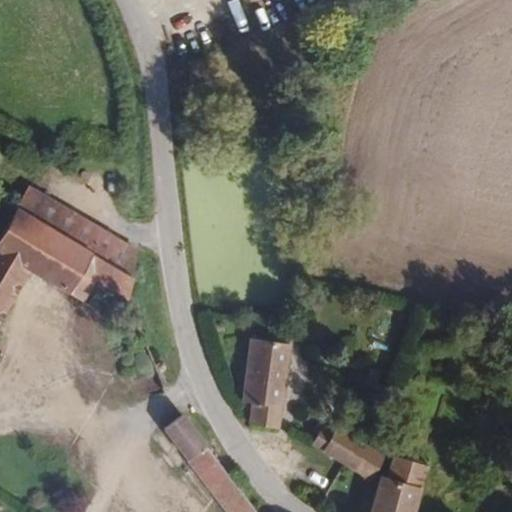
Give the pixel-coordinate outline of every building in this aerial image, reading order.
[(135,219),(19,172),(12,186),(8,185),(0,198),(0,305),(26,260),(87,291),(100,269),(134,286),(136,274),(135,253),(135,219)] [(289,341),(248,337),(238,403),(254,404),(252,425),(279,429),(289,341)] [(185,412),(161,429),(222,510),(244,489),(185,412)] [(317,452),(327,433),(319,429),(309,447),(317,452)] [(330,434),(327,433),(317,452),(366,484),(380,459),(334,430),(330,434)] [(414,511),(420,491),(425,472),(392,462),(386,481),(379,479),(368,511),(354,507),(352,511),(414,511)] [(222,510),(223,511),(253,511),(255,503),(244,489),(222,510)] [(42,511),(43,511),(1,490),(0,492),(0,511),(42,511)] [(262,511),(255,503),(253,511),(262,511)]
